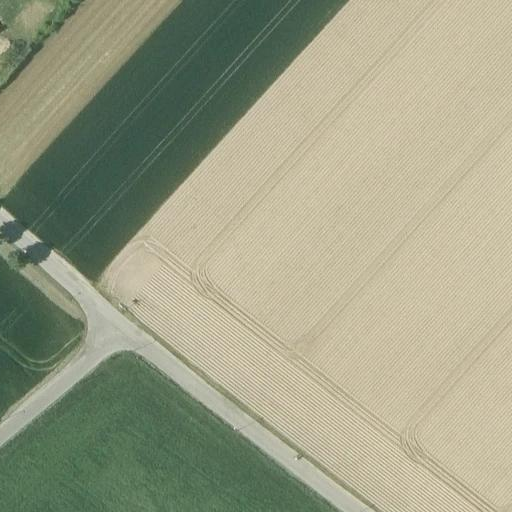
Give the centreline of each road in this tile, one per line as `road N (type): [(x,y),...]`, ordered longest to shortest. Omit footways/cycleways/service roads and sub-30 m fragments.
road 1 (tertiary): [(351,511),(110,324)]
road 2 (tertiary): [(110,324),(0,428)]
road 3 (tertiary): [(110,324),(0,225)]
